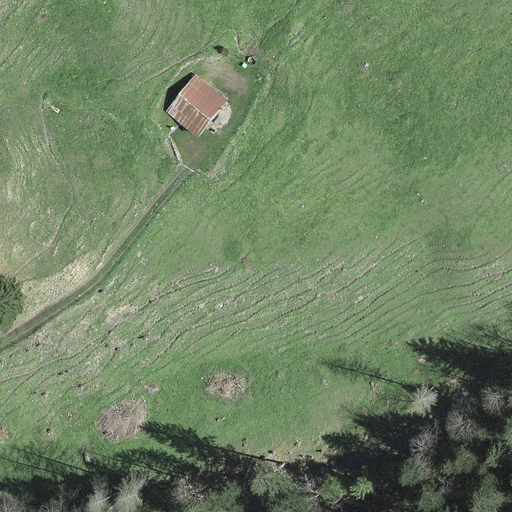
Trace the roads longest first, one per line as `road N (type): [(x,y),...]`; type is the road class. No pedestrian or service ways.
road 1 (track): [(200,158),(105,270),(0,347)]
road 2 (track): [(274,504),(355,476),(478,413),(511,384)]
